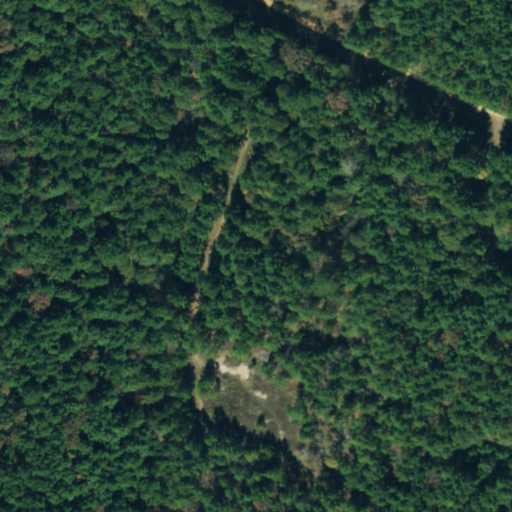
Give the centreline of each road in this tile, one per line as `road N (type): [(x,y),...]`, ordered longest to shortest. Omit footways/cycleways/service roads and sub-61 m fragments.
road 1 (residential): [(217,511),(218,488),(173,428),(183,302),(232,0)]
road 2 (residential): [(511,63),(333,0)]
